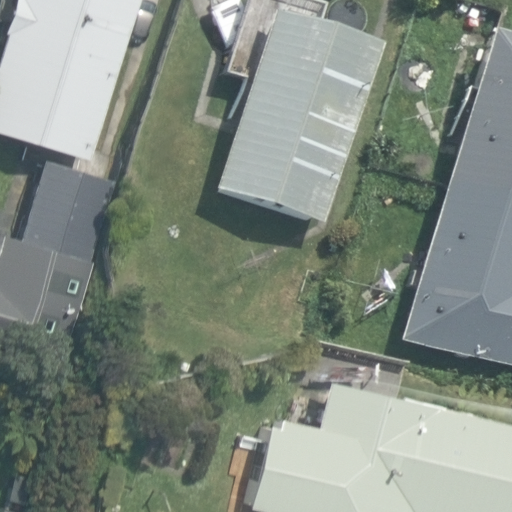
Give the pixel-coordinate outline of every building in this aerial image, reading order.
[(0,133),(81,158),(128,0),(1,0),(0,4),(0,133)] [(204,194),(312,228),(367,52),(260,18),(204,194)] [(395,341),(511,372),(511,47),(477,38),(395,341)] [(13,239),(85,262),(110,180),(39,158),(13,239)] [(0,404),(37,416),(86,264),(0,236),(0,404)] [(403,511),(404,510),(411,511),(501,511),(511,466),(511,421),(321,378),(310,424),(271,415),(269,425),(260,424),(242,506),(269,511),(346,511),(347,510),(354,511),(403,511)]
